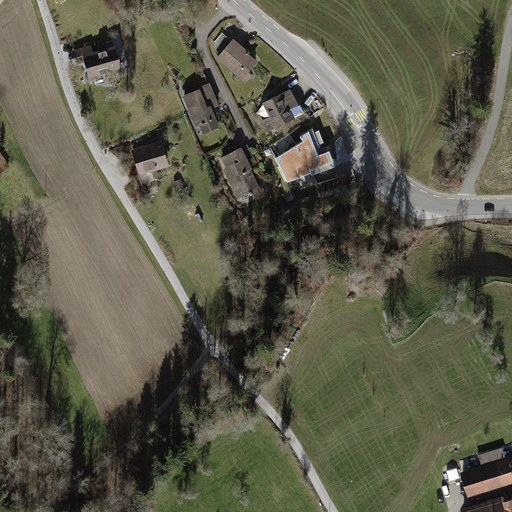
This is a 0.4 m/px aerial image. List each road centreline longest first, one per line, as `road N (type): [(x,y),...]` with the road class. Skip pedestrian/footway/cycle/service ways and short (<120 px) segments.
road 1 (unclassified): [(38,0),(77,115),(212,347),(302,455),(333,511)]
road 2 (tertiary): [(461,206),(419,200),(393,181),(315,72),(232,0)]
road 3 (residential): [(461,206),(495,109),(511,15)]
